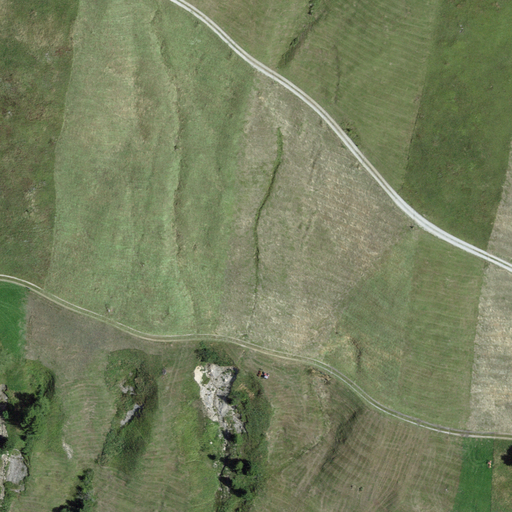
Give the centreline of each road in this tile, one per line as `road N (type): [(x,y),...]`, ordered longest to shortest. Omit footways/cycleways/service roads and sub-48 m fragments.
road 1 (track): [(0,273),(135,332),(213,334),(317,361),(419,419),(511,438)]
road 2 (track): [(176,0),(305,91),(439,232),(511,264)]
